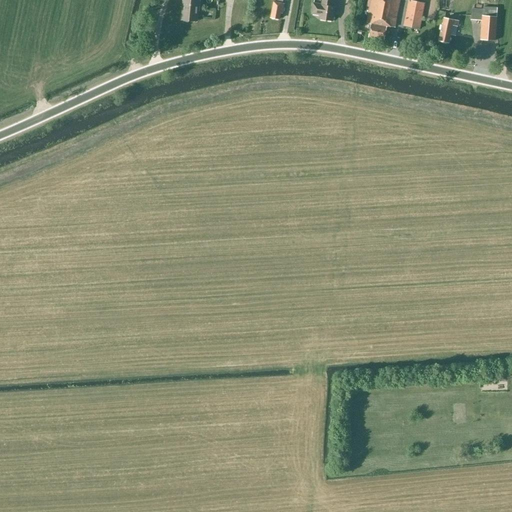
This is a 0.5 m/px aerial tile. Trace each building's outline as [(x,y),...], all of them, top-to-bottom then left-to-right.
[(198,21),(199,0),(182,0),(181,19),(198,21)] [(282,3),(282,0),(273,0),(274,2),(273,1),(270,17),(279,19),(280,13),(282,14),(284,4),(282,3)] [(331,6),(331,0),(321,0),(321,4),(312,3),(310,14),(319,15),(318,18),(332,20),(334,6),(331,6)] [(394,27),(399,0),(370,0),(366,22),(371,23),(368,36),(383,39),(386,26),(394,27)] [(419,28),(424,3),(408,0),(407,0),(403,25),(419,28)] [(496,16),(496,10),(471,8),(470,20),(481,21),(480,39),(495,41),(496,16)] [(457,26),(458,21),(443,17),(442,23),(438,41),(448,43),(452,25),(457,26)] [(464,405),(452,406),(453,425),(465,424),(464,405)]
